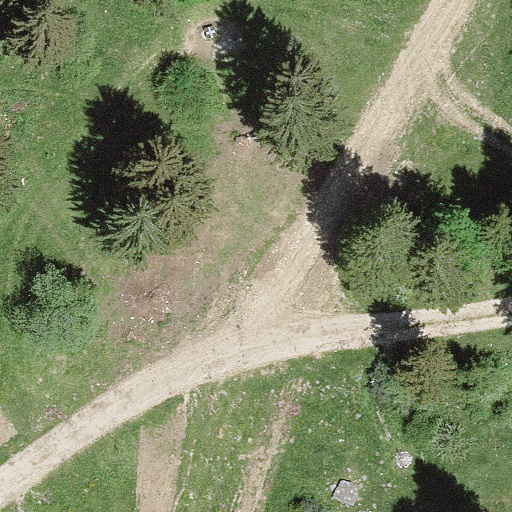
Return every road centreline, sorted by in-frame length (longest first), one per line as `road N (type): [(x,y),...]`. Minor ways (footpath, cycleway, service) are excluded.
road 1 (track): [(0,497),(125,406),(259,334),(511,304)]
road 2 (track): [(259,334),(290,266),(448,0)]
road 3 (track): [(425,39),(442,89),(511,151)]
